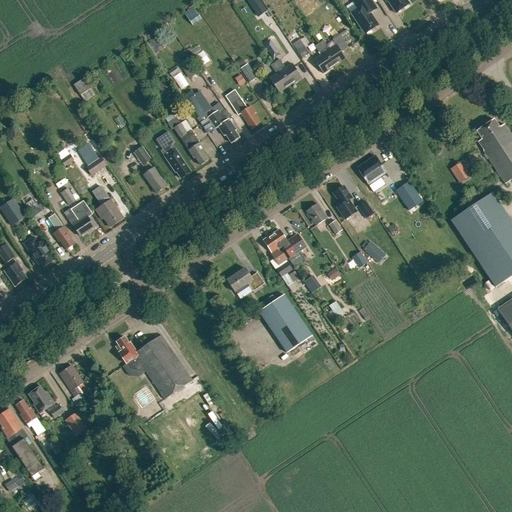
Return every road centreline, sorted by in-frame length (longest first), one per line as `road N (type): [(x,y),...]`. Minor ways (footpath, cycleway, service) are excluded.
road 1 (residential): [(146,292),(511,43)]
road 2 (secondary): [(116,245),(480,0)]
road 3 (residential): [(0,392),(146,292)]
road 4 (secondary): [(0,325),(116,245)]
